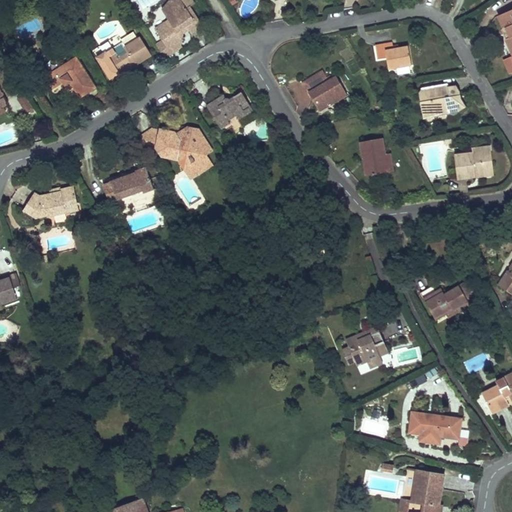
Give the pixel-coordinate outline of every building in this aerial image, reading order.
[(182,0),(173,0),(162,7),(169,19),(163,22),(168,31),(160,36),(170,51),(175,48),(181,45),(183,33),(181,29),(187,26),(189,30),(192,35),(200,29),(201,20),(191,4),(187,7),(182,0)] [(511,10),(499,16),(504,29),(507,27),(511,36),(508,37),(511,47),(511,10)] [(163,22),(155,27),(160,36),(168,31),(163,22)] [(115,53),(108,58),(118,74),(137,62),(138,64),(144,60),(151,56),(140,38),(115,53)] [(394,43),(385,45),(389,69),(413,65),(412,55),(411,47),(400,49),(395,50),(394,47),(394,43)] [(112,48),(105,53),(108,58),(115,53),(112,48)] [(76,56),(43,77),(51,91),(62,84),(64,87),(69,83),(78,98),(85,94),(96,87),(76,56)] [(137,62),(118,74),(120,76),(139,65),(138,64),(137,62)] [(7,78),(4,71),(0,72),(0,104),(2,104),(4,107),(6,105),(6,102),(4,96),(13,92),(7,78)] [(322,71),(302,82),(312,98),(320,112),(347,96),(336,77),(328,81),(322,71)] [(419,94),(421,103),(426,102),(428,112),(430,114),(448,111),(450,114),(454,115),(466,107),(461,100),(460,92),(456,86),(449,87),(448,86),(421,90),(419,94)] [(217,100),(207,106),(222,130),(230,124),(229,121),(236,116),(239,120),(254,111),(242,92),(230,99),(228,98),(226,99),(224,95),(217,100)] [(23,93),(16,98),(26,115),(34,110),(23,93)] [(426,102),(421,103),(422,107),(422,116),(424,118),(442,115),(450,114),(448,111),(430,114),(428,112),(426,102)] [(155,127),(142,136),(152,152),(159,147),(163,130),(155,127)] [(193,162),(190,164),(196,174),(212,164),(206,153),(211,150),(198,129),(191,127),(185,131),(188,135),(183,139),(180,134),(176,137),(173,136),(174,132),(168,131),(163,130),(159,147),(163,154),(179,158),(181,149),(189,151),(192,156),(190,157),(193,162)] [(314,128),(311,131),(314,135),(313,136),(314,139),(319,135),(314,128)] [(382,139),(360,142),(362,158),(365,157),(366,161),(363,162),(365,170),(366,177),(388,173),(386,163),(391,162),(390,154),(385,155),(382,139)] [(181,149),(179,158),(191,177),(196,174),(190,164),(193,162),(190,157),(192,156),(189,151),(181,149)] [(495,173),(493,151),(474,153),(456,155),(456,157),(458,181),(468,180),(477,179),(476,175),(495,173)] [(155,191),(147,167),(137,170),(138,171),(112,180),(112,181),(104,184),(110,202),(144,192),(145,193),(155,191)] [(30,200),(23,211),(36,220),(47,216),(48,218),(79,211),(74,186),(61,189),(62,194),(51,196),(51,194),(40,195),(35,192),(30,200)] [(61,187),(50,190),(51,194),(51,196),(62,194),(61,189),(61,187)] [(319,192),(315,189),(311,195),(316,198),(319,192)] [(511,266),(503,279),(511,284),(507,290),(511,293),(511,266)] [(9,275),(10,277),(13,288),(20,285),(17,273),(9,275)] [(13,288),(10,277),(0,280),(0,309),(2,309),(0,304),(17,299),(13,288)] [(511,284),(503,279),(499,285),(507,290),(511,284)] [(433,289),(422,295),(435,319),(460,306),(462,310),(479,300),(469,281),(454,289),(446,294),(442,287),(436,290),(434,291),(433,289)] [(433,285),(421,292),(422,295),(433,289),(434,291),(436,290),(433,285)] [(460,306),(435,319),(437,323),(462,310),(460,306)] [(378,327),(362,334),(365,342),(372,339),(371,336),(380,332),(378,327)] [(362,334),(347,341),(349,347),(356,362),(357,366),(367,362),(370,368),(383,363),(380,356),(389,352),(380,332),(371,336),(372,339),(365,342),(362,334)] [(349,347),(342,351),(349,365),(356,362),(349,347)] [(430,379),(439,374),(434,368),(426,373),(430,379)] [(506,382),(484,393),(492,410),(508,402),(507,400),(510,398),(511,401),(511,374),(504,378),(506,382)] [(508,402),(492,410),(494,414),(504,409),(510,406),(508,402)] [(162,420),(157,405),(149,408),(154,422),(162,420)] [(460,433),(462,420),(414,413),(411,429),(412,429),(423,431),(422,434),(422,435),(422,436),(421,440),(440,443),(441,436),(459,438),(460,433)] [(395,464),(383,463),(382,471),(394,473),(395,464)] [(445,475),(418,471),(412,501),(423,503),(421,511),(439,511),(440,505),(442,492),(445,475)] [(171,511),(148,511),(143,498),(109,510),(110,511),(183,511),(183,509),(171,511)] [(410,511),(412,501),(402,500),(400,511),(410,511)]
